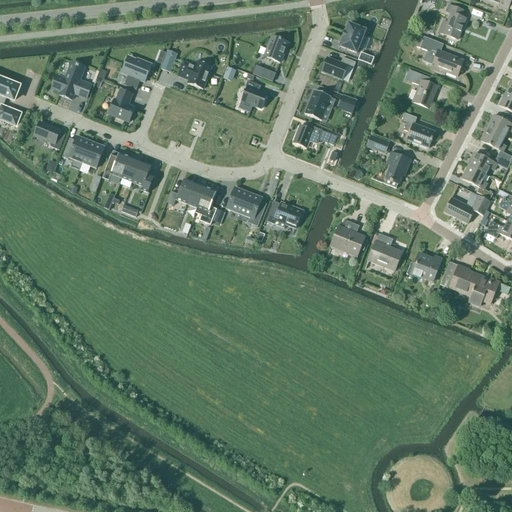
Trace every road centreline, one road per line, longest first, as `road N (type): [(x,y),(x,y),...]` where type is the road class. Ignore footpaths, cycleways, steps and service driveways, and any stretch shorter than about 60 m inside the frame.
road 1 (tertiary): [(0,22),(209,0)]
road 2 (residential): [(419,218),(511,38)]
road 3 (residential): [(267,159),(316,31),(316,2)]
road 4 (residential): [(419,218),(267,159)]
road 5 (residential): [(267,159),(253,171),(213,172),(137,143)]
